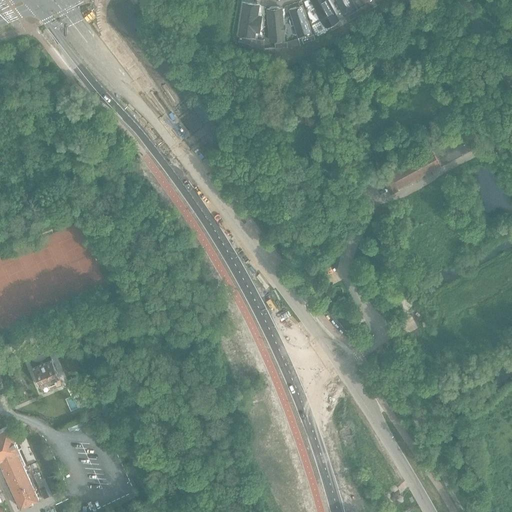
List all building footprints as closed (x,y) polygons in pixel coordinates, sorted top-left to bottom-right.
[(245,0),(240,33),(256,36),(261,3),(245,0)] [(340,19),(329,0),(312,0),(326,26),(340,19)] [(357,7),(352,0),(336,0),(344,14),(357,7)] [(368,9),(379,3),(377,0),(374,0),(366,5),(368,9)] [(298,35),(311,30),(302,3),(288,7),(298,35)] [(282,7),(264,8),(265,36),(282,36),(282,7)] [(350,20),(361,14),(358,10),(348,16),(347,15),(340,19),(342,24),(346,22),(350,20)] [(332,30),(342,24),(340,19),(329,25),(332,30)] [(303,43),(315,39),(314,34),(302,38),(301,38),(287,42),(287,47),(292,46),(299,44),(303,43)] [(255,46),(256,39),(251,39),(239,36),(238,41),(250,44),(255,46)] [(287,47),(287,42),(269,44),(268,39),(264,40),(263,40),(260,39),(256,39),(255,46),(264,49),(270,48),(275,48),(287,47)] [(472,128),(455,137),(414,159),(422,175),(480,144),(472,128)] [(422,175),(414,159),(411,154),(403,159),(405,164),(393,171),(382,177),(390,192),(422,175)] [(385,210),(382,206),(376,209),(379,214),(385,210)] [(451,215),(449,217),(441,222),(456,249),(466,242),(451,215)] [(405,261),(410,259),(397,234),(392,236),(405,261)] [(427,234),(417,240),(426,257),(436,252),(427,234)] [(414,257),(410,259),(405,261),(410,272),(420,267),(414,257)] [(63,341),(59,342),(62,350),(66,348),(68,347),(65,340),(63,341)] [(8,358),(13,369),(21,366),(16,354),(8,358)] [(54,380),(59,378),(51,361),(32,369),(40,386),(47,383),(49,389),(57,386),(54,380)] [(80,376),(68,381),(73,394),(85,389),(80,376)] [(19,449),(8,426),(0,429),(0,463),(20,507),(38,499),(23,465),(25,464),(18,449),(19,449)] [(44,485),(38,487),(43,499),(49,496),(44,485)]
